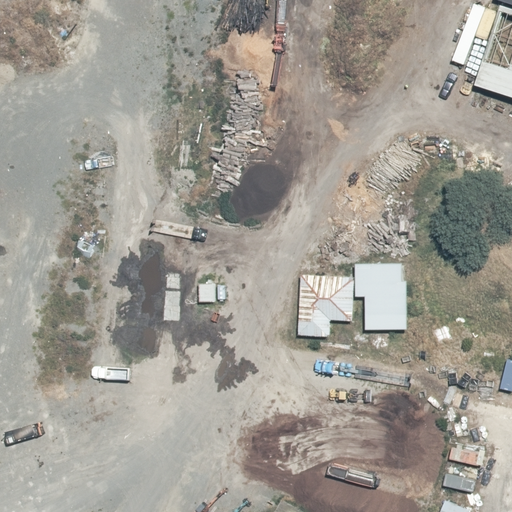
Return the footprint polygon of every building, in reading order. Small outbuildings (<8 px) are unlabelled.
[(405,280),(406,264),(359,262),(358,294),(368,294),(367,327),(407,329),(409,280),(405,280)] [(355,274),(303,271),(300,332),(331,334),(332,316),(353,317),(355,274)] [(218,278),(202,277),(201,301),(217,302),(218,278)] [(479,477),(458,473),(455,489),(476,493),(479,477)] [(473,511),(476,503),(448,495),(443,511),(473,511)] [(296,511),(277,502),(271,511),(296,511)]
